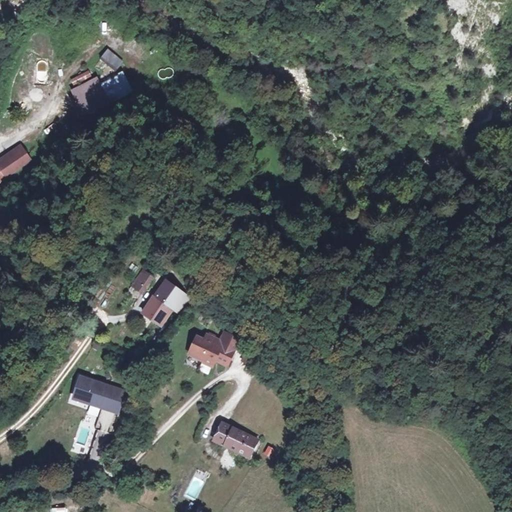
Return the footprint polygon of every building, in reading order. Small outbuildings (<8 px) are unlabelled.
[(124,62),(109,51),(100,63),(115,73),(124,62)] [(75,86),(93,76),(90,69),(71,79),(75,86)] [(99,79),(70,92),(79,112),(103,101),(105,105),(131,93),(124,79),(103,88),(99,79)] [(0,152),(0,188),(35,168),(20,142),(0,152)] [(158,272),(146,264),(135,279),(146,287),(158,272)] [(193,290),(170,272),(145,305),(168,323),(193,290)] [(223,337),(201,328),(187,359),(216,371),(220,361),(229,365),(242,336),(226,329),(223,337)] [(95,428),(112,432),(125,387),(78,375),(71,399),(90,404),(87,414),(98,417),(95,428)] [(261,439),(222,419),(211,439),(250,459),(261,439)] [(271,457),(275,449),(268,446),(264,454),(271,457)] [(195,502),(209,474),(197,468),(183,496),(195,502)]
